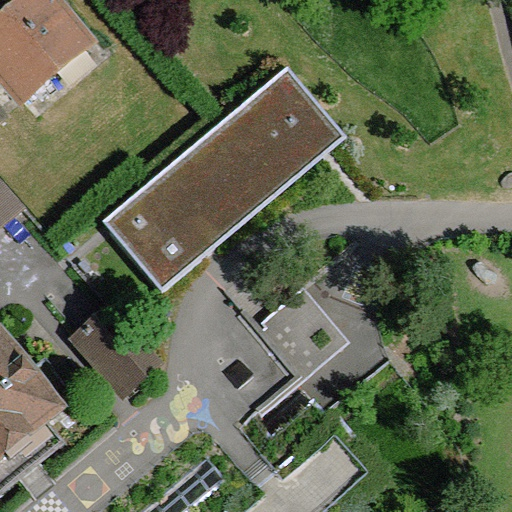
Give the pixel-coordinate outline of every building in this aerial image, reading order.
[(45,0),(0,38),(0,70),(21,96),(81,44),(45,0)] [(340,131),(289,73),(225,127),(141,197),(148,205),(113,236),(163,298),(204,265),(195,253),(340,131)] [(0,230),(22,212),(0,187),(0,230)] [(267,331),(262,335),(301,380),(259,416),(264,420),(349,346),(305,293),(264,326),(267,331)] [(123,397),(160,364),(125,323),(122,325),(112,313),(78,344),(123,397)] [(199,351),(218,374),(256,418),(259,416),(301,380),(262,335),(243,314),(199,351)] [(36,389),(0,345),(0,463),(44,427),(58,415),(36,389)] [(364,511),(394,488),(339,421),(332,425),(314,403),(274,439),(256,418),(218,374),(124,453),(57,372),(36,389),(58,415),(44,427),(62,448),(76,465),(20,511),(364,511)] [(62,448),(44,427),(0,463),(0,497),(1,499),(62,448)]
